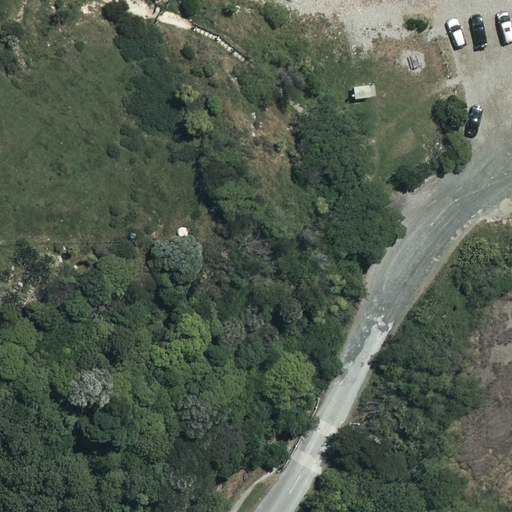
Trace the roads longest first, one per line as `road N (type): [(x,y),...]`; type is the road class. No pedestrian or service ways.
road 1 (unclassified): [(511,163),(426,239),(400,277),(332,419),(276,511)]
road 2 (unknown): [(353,149),(461,204)]
